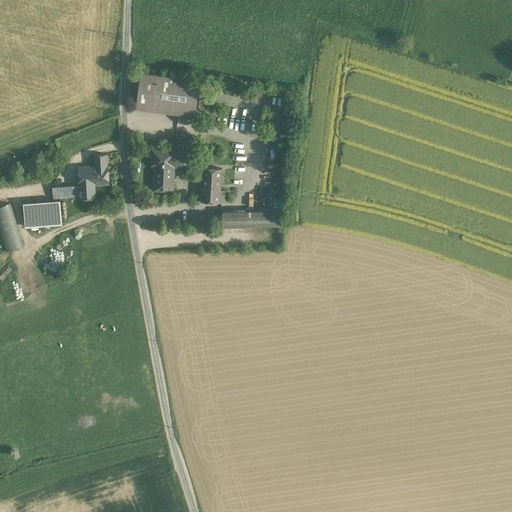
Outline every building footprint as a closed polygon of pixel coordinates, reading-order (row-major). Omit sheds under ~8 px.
[(200,80),(141,72),(136,108),(183,115),(195,116),(200,80)] [(208,94),(200,93),(198,111),(206,112),(208,94)] [(191,137),(178,136),(177,154),(181,155),(190,155),(191,137)] [(164,151),(164,154),(153,154),(153,165),(159,165),(159,173),(155,172),(154,190),(166,191),(167,187),(173,188),(174,166),(180,166),(181,155),(177,154),(175,154),(175,151),(164,151)] [(95,166),(79,167),(80,185),(71,185),(72,197),(81,196),(81,198),(95,197),(94,184),(109,183),(107,154),(95,155),(95,166)] [(190,155),(181,155),(180,166),(190,167),(190,155)] [(223,169),(204,168),(202,185),(221,187),(223,169)] [(71,185),(52,187),(53,198),(72,197),(71,185)] [(221,187),(202,185),(201,201),(229,203),(230,191),(221,191),(221,187)] [(60,200),(24,203),(26,227),(62,224),(60,200)] [(11,203),(0,205),(0,231),(6,252),(24,247),(11,203)] [(282,209),(222,210),(223,226),(283,225),(282,209)]
